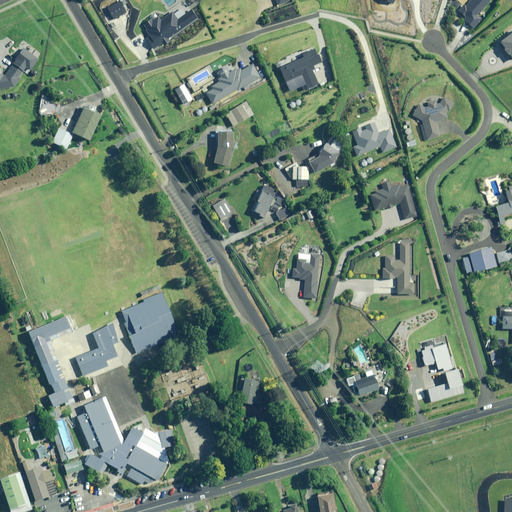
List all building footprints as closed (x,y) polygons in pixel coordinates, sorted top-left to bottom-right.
[(104,9),(112,22),(126,13),(119,0),(104,9)] [(463,15),(459,19),(472,29),(481,18),(478,15),(490,0),(470,0),(465,6),(463,4),(457,11),(463,15)] [(144,39),(151,50),(161,43),(163,45),(168,42),(166,39),(197,18),(190,8),(176,18),(170,10),(160,17),(157,12),(141,23),(149,35),(144,39)] [(511,28),(511,29),(495,43),(510,61),(511,59),(511,28)] [(0,89),(14,87),(21,78),(19,77),(26,68),(30,70),(39,59),(23,47),(14,59),(16,60),(5,75),(2,74),(0,74),(0,89)] [(312,49),(275,66),(287,92),(302,85),(305,90),(317,84),(308,65),(317,61),(312,49)] [(212,90),(207,93),(212,102),(258,76),(251,64),(240,71),(239,68),(228,73),(224,66),(215,71),(219,77),(215,79),(216,81),(209,85),(212,90)] [(59,99),(40,96),(37,116),(56,119),(59,99)] [(417,104),(411,115),(420,120),(427,140),(440,136),(436,122),(447,118),(445,113),(447,110),(448,111),(453,103),(443,97),(440,103),(437,104),(435,100),(426,103),(427,107),(423,107),(417,104)] [(245,101),(224,113),(232,126),(253,115),(245,101)] [(81,108),(71,134),(87,141),(98,115),(81,108)] [(350,144),(354,156),(379,146),(381,152),(395,147),(388,129),(376,134),(371,120),(349,129),(354,142),(350,144)] [(56,131),(51,142),(66,150),(71,139),(56,131)] [(217,147),(212,161),(228,167),(231,150),(231,132),(216,132),(217,147)] [(305,160),(312,174),(333,163),(340,151),(324,142),(317,154),(305,160)] [(305,168),(290,168),(290,179),(305,179),(305,168)] [(382,190),(369,194),(374,209),(399,201),(405,219),(415,215),(405,186),(398,188),(397,184),(392,186),(390,181),(380,184),(382,190)] [(256,201),(252,212),(262,216),(271,195),(256,189),(252,199),(256,201)] [(492,206),(499,228),(507,225),(505,218),(511,215),(511,194),(504,196),(506,202),(492,206)] [(225,198),(211,205),(219,219),(232,212),(225,198)] [(286,208),(274,212),(278,221),(289,216),(286,208)] [(314,218),(310,210),(305,212),(308,220),(314,218)] [(398,278),(398,293),(413,293),(412,283),(409,283),(409,241),(398,241),(398,259),(394,260),(394,254),(383,254),(383,266),(380,267),(381,279),(398,278)] [(468,256),(473,274),(495,267),(490,249),(468,256)] [(507,250),(496,253),(499,265),(510,261),(507,250)] [(290,268),(290,278),(303,279),(301,298),(315,299),(319,254),(311,254),(310,263),(304,263),(304,259),(295,258),(294,268),(290,268)] [(181,335),(163,292),(120,310),(137,353),(181,335)] [(72,331),(66,315),(28,330),(34,346),(50,340),(72,331)] [(26,316),(20,318),(25,331),(31,328),(26,316)] [(511,317),(500,317),(500,330),(511,331),(511,345),(511,317)] [(99,347),(74,358),(82,377),(108,366),(107,361),(119,355),(113,345),(118,341),(114,323),(93,333),(99,347)] [(65,378),(50,340),(34,346),(49,384),(51,383),(65,378)] [(418,348),(423,364),(435,360),(437,369),(442,368),(443,371),(453,368),(444,340),(418,348)] [(357,373),(343,378),(349,396),(354,394),(355,397),(377,390),(372,376),(360,380),(357,373)] [(73,398),(65,378),(51,383),(55,392),(47,394),(52,406),(73,398)] [(253,405),(257,381),(241,378),(237,402),(253,405)] [(82,380),(70,384),(75,399),(86,395),(82,380)] [(444,382),(414,390),(417,400),(447,392),(444,382)] [(122,444),(103,398),(85,406),(87,412),(101,445),(104,452),(122,444)] [(59,408),(48,412),(51,419),(62,415),(59,408)] [(101,445),(87,412),(76,417),(91,450),(101,445)] [(25,417),(28,427),(34,425),(34,427),(37,426),(34,415),(25,417)] [(116,457),(127,463),(136,446),(144,432),(133,426),(124,443),(116,457)] [(172,429),(159,432),(163,448),(175,445),(172,429)] [(101,456),(100,459),(107,463),(118,469),(117,471),(123,475),(126,469),(125,468),(127,464),(127,463),(116,457),(124,443),(122,444),(104,452),(98,454),(101,456)] [(167,463),(136,446),(127,463),(127,464),(158,480),(167,463)] [(47,456),(43,447),(35,450),(39,459),(47,456)] [(100,459),(91,454),(85,464),(102,474),(107,463),(100,459)] [(385,459),(379,457),(372,480),(378,482),(385,459)] [(84,470),(81,459),(64,464),(67,475),(84,470)] [(39,469),(37,464),(20,469),(31,499),(45,494),(41,481),(49,478),(45,466),(39,469)] [(147,476),(131,468),(127,476),(143,485),(147,476)] [(23,511),(30,510),(17,472),(0,477),(0,493),(6,511),(23,511)] [(333,511),(331,493),(314,495),(317,511),(333,511)] [(288,510),(281,511),(299,511),(297,503),(287,505),(288,510)]
